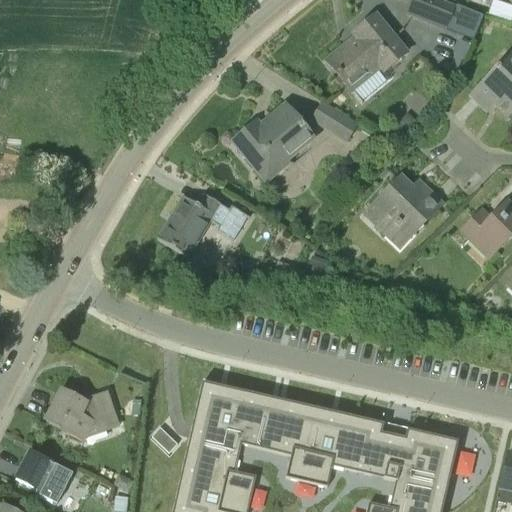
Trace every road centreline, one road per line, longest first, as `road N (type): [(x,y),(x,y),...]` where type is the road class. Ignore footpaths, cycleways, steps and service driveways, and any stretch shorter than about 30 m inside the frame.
road 1 (residential): [(511,415),(230,351),(58,282)]
road 2 (tertiary): [(58,282),(147,133),(204,62),(276,0)]
